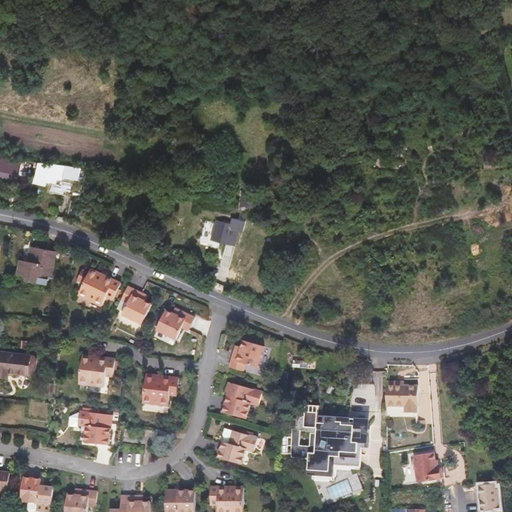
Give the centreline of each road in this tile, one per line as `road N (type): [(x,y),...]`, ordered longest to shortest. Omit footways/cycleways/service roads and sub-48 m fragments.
road 1 (residential): [(225,300),(195,425),(165,464),(117,473),(0,449)]
road 2 (tertiary): [(225,300),(321,341),(385,353),(438,350),(511,328)]
road 3 (tertiary): [(0,214),(82,234),(225,300)]
